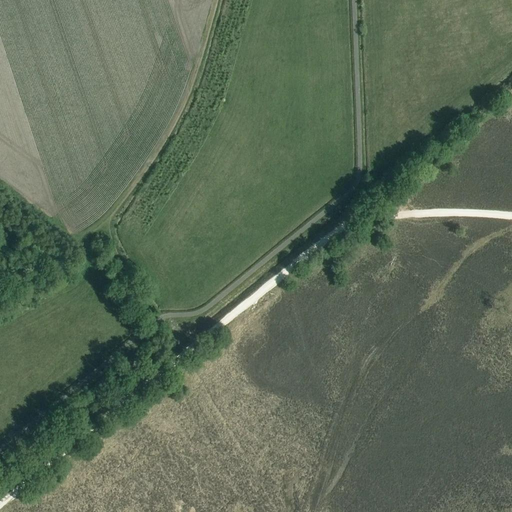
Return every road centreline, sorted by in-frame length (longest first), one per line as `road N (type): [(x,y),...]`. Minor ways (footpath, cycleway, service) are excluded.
road 1 (track): [(0,505),(356,218),(511,215)]
road 2 (track): [(217,0),(191,95),(102,235)]
